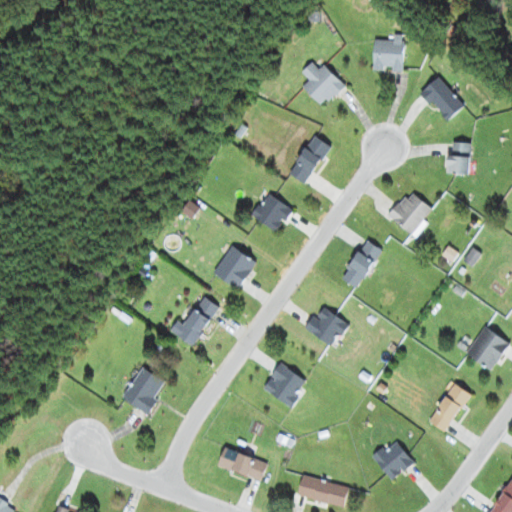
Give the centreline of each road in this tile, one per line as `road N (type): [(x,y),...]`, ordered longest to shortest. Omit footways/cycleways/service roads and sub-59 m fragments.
road 1 (residential): [(84,440),(123,472),(229,511),(445,498),(511,406)]
road 2 (residential): [(160,487),(213,389),(387,145)]
